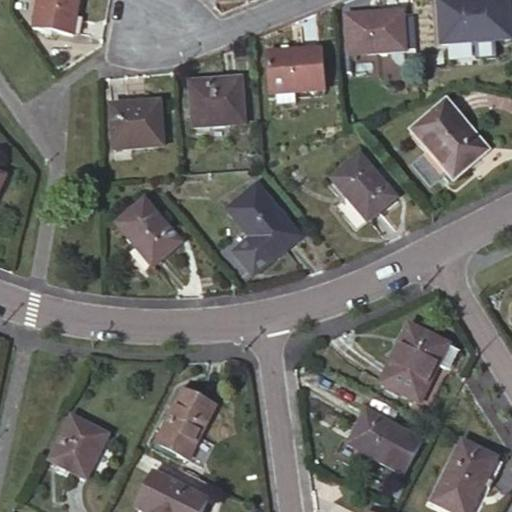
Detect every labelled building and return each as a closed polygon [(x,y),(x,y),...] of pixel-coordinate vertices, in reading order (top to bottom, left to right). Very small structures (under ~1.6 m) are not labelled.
[(72,37),(78,0),(37,0),(32,30),(72,37)] [(511,40),(507,0),(476,0),(438,2),(442,45),(511,40)] [(405,53),(403,13),(344,17),(347,57),(405,53)] [(324,91),(320,51),(266,54),(270,95),(276,95),(295,94),(324,91)] [(245,125),(241,79),(188,83),(191,129),(245,125)] [(295,94),(276,95),(276,106),(295,105),(295,94)] [(163,147),(159,103),(109,107),(113,151),(163,147)] [(453,178),(484,151),(445,105),(413,131),(453,178)] [(367,223),(395,199),(359,156),(329,180),(367,223)] [(250,242),(268,264),(299,239),(256,187),(225,212),(250,242)] [(152,269),(180,245),(144,201),(115,226),(152,269)] [(257,274),(268,264),(250,242),(238,252),(257,274)] [(435,371),(447,347),(409,329),(381,384),(418,404),(435,371)] [(458,353),(447,347),(435,371),(446,376),(458,353)] [(188,462),(214,408),(181,391),(154,445),(188,462)] [(365,412),(348,443),(401,471),(419,439),(365,412)] [(86,481),(108,436),(70,417),(48,462),(86,481)] [(448,511),(470,511),(496,460),(461,443),(431,503),(448,511)] [(141,511),(202,511),(207,502),(151,474),(134,508),(141,511)]
